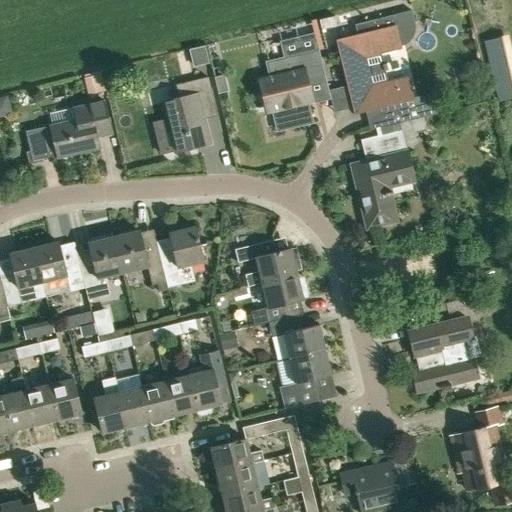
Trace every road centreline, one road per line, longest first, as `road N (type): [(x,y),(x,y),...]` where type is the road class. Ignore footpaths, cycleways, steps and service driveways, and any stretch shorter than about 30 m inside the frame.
road 1 (residential): [(376,405),(343,268),(322,226),(293,199),(217,183),(53,196),(0,212)]
road 2 (residential): [(0,473),(55,460),(81,488),(188,460)]
